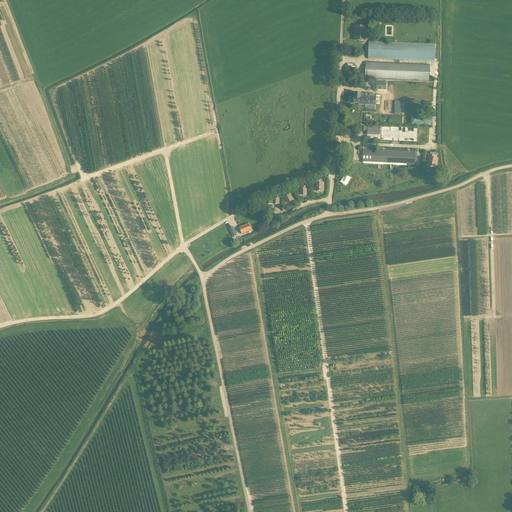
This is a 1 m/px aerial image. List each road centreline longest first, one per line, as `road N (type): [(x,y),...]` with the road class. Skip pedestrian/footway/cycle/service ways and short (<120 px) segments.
road 1 (unclassified): [(249,511),(206,273),(306,221),(392,205),(511,165)]
road 2 (track): [(346,511),(306,221)]
road 3 (track): [(0,326),(102,312),(184,245)]
road 4 (track): [(0,201),(78,167),(84,179),(165,149)]
road 5 (track): [(214,112),(217,131),(165,149),(184,245)]
road 6 (track): [(41,511),(120,390)]
